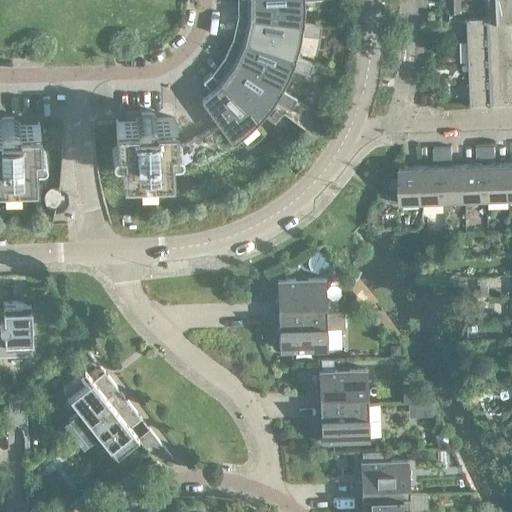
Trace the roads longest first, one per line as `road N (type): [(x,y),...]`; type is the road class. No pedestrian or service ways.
road 1 (residential): [(268,494),(258,417),(230,384),(157,330),(127,290),(122,250)]
road 2 (unclassified): [(122,250),(206,244),(268,225),(317,180),(352,127)]
road 3 (residential): [(97,511),(139,486),(191,476),(268,494)]
road 4 (residential): [(100,250),(81,146),(82,76)]
road 5 (residential): [(82,76),(148,73),(170,63),(192,41),(201,0)]
road 6 (residential): [(352,127),(511,119)]
road 7 (unclassified): [(352,127),(372,67),(373,0)]
